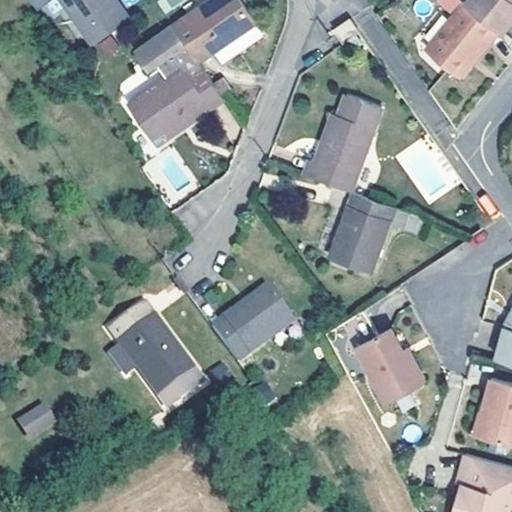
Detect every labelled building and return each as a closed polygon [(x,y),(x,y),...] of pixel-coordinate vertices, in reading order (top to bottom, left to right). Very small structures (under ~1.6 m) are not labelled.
[(127,0),(76,0),(99,31),(133,8),(127,0)] [(250,0),(194,0),(178,10),(205,50),(219,41),(229,55),(270,29),(250,0)] [(479,0),(455,0),(461,5),(434,41),(472,69),(507,21),(479,0)] [(511,0),(479,0),(507,21),(510,24),(511,20),(511,0)] [(343,43),(360,31),(350,16),(333,29),(343,43)] [(229,86),(208,55),(196,63),(188,51),(132,91),(161,131),(229,86)] [(338,106),(320,154),(315,151),(310,165),(357,182),(386,99),(351,86),(344,108),(338,106)] [(424,207),(358,183),(335,248),(376,261),(393,213),(418,223),(424,207)] [(266,274),(211,314),(237,350),(292,309),(266,274)] [(111,319),(123,333),(139,354),(163,384),(173,376),(183,388),(206,371),(146,291),(111,319)] [(511,297),(505,306),(493,352),(511,357),(511,297)] [(385,397),(415,379),(418,366),(408,348),(400,352),(386,324),(353,342),(385,397)] [(139,354),(123,333),(109,345),(125,365),(139,354)] [(223,384),(233,373),(220,360),(210,371),(223,384)] [(511,375),(489,370),(474,428),(511,438),(511,375)] [(173,376),(163,384),(172,396),(183,388),(173,376)] [(27,438),(57,423),(46,401),(16,416),(27,438)] [(511,511),(511,462),(462,448),(454,477),(467,480),(458,511),(511,511)]
